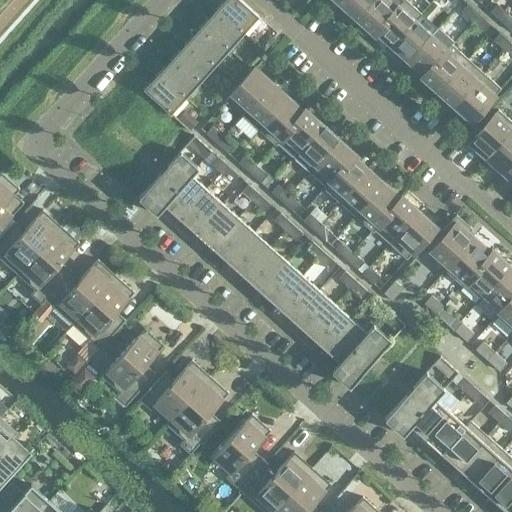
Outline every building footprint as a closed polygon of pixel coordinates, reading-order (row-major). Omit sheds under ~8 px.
[(241,0),(223,0),(217,8),(244,32),(258,15),(241,0)] [(345,0),(342,4),(358,19),(374,0),(345,0)] [(376,31),(403,0),(374,0),(358,19),(375,34),(377,32),(376,31)] [(403,0),(376,31),(377,32),(392,45),(421,13),(406,0),(403,0)] [(479,14),(468,4),(461,11),(472,21),(479,14)] [(490,11),(511,30),(511,17),(497,4),(490,11)] [(217,8),(202,24),(229,48),(244,32),(217,8)] [(421,13),(392,45),(408,60),(431,34),(416,20),(422,14),(421,13)] [(489,23),(479,14),(472,21),(483,30),(489,23)] [(202,24),(188,40),(214,64),(229,48),(202,24)] [(424,74),(452,44),(454,42),(438,27),(431,34),(408,60),(423,73),(424,74)] [(511,43),(500,32),(493,40),(504,50),(511,43)] [(188,40),(173,57),(200,81),(214,64),(188,40)] [(424,74),(423,73),(421,75),(439,91),(468,58),(452,44),(424,74)] [(173,57),(158,73),(185,97),(200,81),(173,57)] [(468,58),(439,91),(455,105),(484,73),(468,58)] [(226,99),(243,114),(243,115),(272,83),(255,68),(226,99)] [(158,73),(143,90),(170,113),(185,97),(158,73)] [(484,73),(455,105),(471,120),(501,88),(484,73)] [(272,83),(243,115),(259,129),(288,97),(272,83)] [(288,97),(259,129),(275,143),(304,111),(303,110),(288,97)] [(304,111),(275,143),(276,144),(277,142),(293,156),(322,124),(305,108),(303,110),(304,111)] [(481,153),(487,157),(511,129),(511,121),(498,109),(480,129),(477,126),(462,142),(478,156),(481,153)] [(322,124),(293,156),(294,157),(300,150),(315,163),(308,170),(309,170),(338,138),(322,124)] [(213,125),(206,133),(217,143),(224,135),(213,125)] [(511,129),(487,157),(504,173),(511,163),(511,129)] [(235,145),(224,135),(217,143),(228,153),(235,145)] [(189,142),(187,144),(192,149),(200,140),(195,136),(189,142)] [(338,138),(309,170),(325,185),(353,155),(355,153),(338,138)] [(206,146),(200,140),(192,149),(198,154),(206,146)] [(206,146),(198,154),(204,159),(208,155),(212,151),(206,146)] [(139,196),(155,211),(193,169),(177,154),(169,163),(154,180),(139,196)] [(245,154),(238,162),(249,172),(256,164),(245,154)] [(221,171),(227,165),(216,155),(210,162),(221,171)] [(353,155),(325,185),(326,186),(330,181),(345,194),(339,201),(369,169),(353,155)] [(267,174),(256,164),(249,172),(260,182),(267,174)] [(238,174),(227,165),(221,171),(232,181),(238,174)] [(193,169),(155,211),(156,213),(164,204),(180,218),(207,189),(191,174),(195,170),(193,169)] [(369,169),(339,201),(355,216),(385,183),(369,169)] [(1,172),(0,172),(0,227),(11,216),(2,208),(19,188),(18,187),(17,188),(1,174),(2,173),(1,172)] [(385,183),(355,216),(371,230),(401,198),(400,197),(385,183)] [(260,194),(249,184),(243,191),(254,201),(260,194)] [(278,184),(271,191),(281,200),(288,193),(278,184)] [(207,189),(180,218),(196,232),(223,203),(207,189)] [(300,203),(288,193),(281,200),(293,211),(300,203)] [(271,204),(260,194),(254,201),(265,211),(271,204)] [(401,198),(371,230),(373,231),(374,229),(390,243),(419,210),(402,195),(400,197),(401,198)] [(223,203),(196,232),(212,247),(239,217),(223,203)] [(17,273),(17,274),(60,227),(43,212),(44,210),(43,209),(18,236),(10,228),(0,238),(0,257),(1,259),(7,252),(23,266),(17,273)] [(419,210),(390,243),(406,258),(436,226),(419,210)] [(310,212),(303,220),(314,229),(320,222),(310,212)] [(286,229),(292,223),(281,213),(275,220),(286,229)] [(428,253),(445,269),(474,237),(469,232),(472,228),(456,214),(442,230),(445,233),(428,253)] [(239,217),(212,247),(228,261),(255,231),(239,217)] [(332,232),(320,222),(314,229),(325,240),(332,232)] [(303,232),(292,223),(286,229),(297,239),(303,232)] [(60,227),(17,274),(18,275),(19,273),(35,287),(30,293),(41,303),(71,270),(70,269),(64,276),(55,269),(79,242),(78,240),(76,242),(60,227)] [(255,231),(228,261),(244,275),(270,246),(255,231)] [(474,237),(445,269),(462,285),(491,252),(490,251),(474,237)] [(342,241),(335,249),(346,258),(352,251),(342,241)] [(318,258),(324,252),(313,242),(307,249),(318,258)] [(270,246),(244,275),(260,290),(286,260),(270,246)] [(491,252),(462,285),(463,286),(465,284),(481,298),(510,265),(492,249),(490,251),(491,252)] [(364,261),(352,251),(346,258),(357,269),(364,261)] [(335,261),(324,252),(318,258),(329,268),(335,261)] [(71,270),(41,303),(45,299),(56,308),(57,307),(73,321),(72,323),(115,276),(98,261),(99,260),(98,258),(74,285),(65,277),(71,270)] [(286,260),(260,290),(276,304),(302,274),(286,260)] [(511,267),(510,265),(481,298),(482,299),(486,295),(500,308),(495,314),(496,315),(511,297),(511,267)] [(380,276),(369,266),(362,273),(374,283),(380,276)] [(356,280),(345,270),(339,277),(350,287),(356,280)] [(302,274),(276,304),(292,318),(318,289),(302,274)] [(115,276),(72,323),(73,324),(74,323),(90,337),(89,338),(100,348),(119,326),(110,318),(134,291),(133,290),(131,291),(115,276)] [(361,297),(367,290),(356,280),(350,287),(361,297)] [(403,287),(395,280),(384,292),(392,299),(403,287)] [(318,289),(292,318),(308,332),(334,303),(318,289)] [(382,304),(371,294),(364,303),(375,313),(379,308),(382,304)] [(443,306),(433,296),(425,304),(436,314),(443,306)] [(511,297),(496,315),(511,329),(511,297)] [(334,303),(308,332),(324,347),(350,317),(334,303)] [(457,318),(443,306),(436,314),(450,326),(457,318)] [(383,312),(379,316),(385,321),(392,314),(386,308),(383,312)] [(398,319),(392,314),(385,321),(391,327),(398,319)] [(350,317),(324,347),(340,361),(332,370),(334,372),(372,330),(369,327),(366,331),(350,317)] [(398,319),(391,327),(398,333),(402,329),(405,325),(398,319)] [(474,333),(461,322),(454,330),(467,341),(474,333)] [(114,396),(125,405),(148,379),(139,371),(163,344),(162,343),(161,344),(145,330),(146,329),(145,327),(101,376),(103,377),(104,376),(120,390),(114,396)] [(334,372),(350,386),(365,368),(379,352),(387,343),(372,330),(334,372)] [(482,341),(475,349),(487,359),(494,351),(482,341)] [(506,363),(494,351),(487,359),(499,370),(506,363)] [(437,360),(433,364),(439,369),(446,361),(440,356),(437,360)] [(166,424),(209,377),(192,362),(194,360),(192,359),(168,386),(159,378),(139,399),(150,409),(156,402),(172,416),(166,424)] [(445,375),(452,367),(446,361),(439,369),(445,375)] [(452,367),(445,375),(451,380),(458,372),(452,367)] [(403,434),(411,425),(409,424),(434,397),(435,398),(441,391),(423,375),(414,384),(401,400),(385,417),(403,434)] [(473,386),(462,376),(456,383),(467,393),(473,386)] [(209,377),(166,424),(167,425),(169,423),(184,438),(179,443),(190,453),(213,426),(204,418),(229,392),(227,390),(226,392),(209,377)] [(484,395),(473,386),(467,393),(478,402),(484,395)] [(409,424),(411,425),(426,438),(450,411),(435,398),(434,397),(409,424)] [(499,421),(505,414),(494,404),(488,411),(499,421)] [(450,411),(426,438),(442,453),(471,420),(470,420),(465,425),(450,411)] [(226,476),(236,486),(255,464),(247,456),(270,430),(269,428),(268,429),(252,416),(253,414),(252,413),(215,454),(232,469),(226,476)] [(511,428),(511,420),(505,414),(499,421),(510,431),(511,428)] [(471,420),(442,453),(458,467),(487,435),(471,420)] [(0,433),(0,450),(12,436),(12,435),(8,440),(0,433)] [(487,435),(458,467),(474,482),(503,449),(487,435)] [(12,436),(0,450),(0,477),(4,481),(30,453),(12,436)] [(511,457),(503,449),(474,482),(490,496),(511,471),(511,457)] [(254,499),(267,511),(272,511),(311,468),(295,453),(296,452),(294,451),(270,477),(261,469),(242,491),(252,500),(254,499)] [(311,468),(272,511),(308,511),(307,510),(331,483),(329,482),(328,484),(311,468)] [(511,471),(490,496),(506,511),(511,504),(511,471)] [(37,511),(49,499),(31,483),(23,492),(11,481),(0,493),(0,506),(6,511),(37,511)] [(380,511),(378,511),(377,511),(363,499),(364,497),(363,496),(348,511),(380,511)] [(62,511),(49,499),(37,511),(62,511)]
